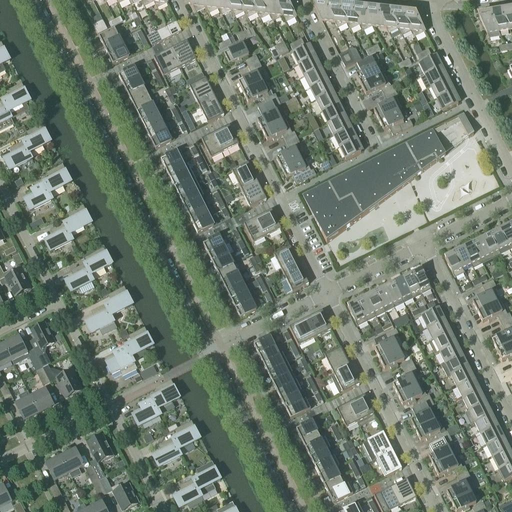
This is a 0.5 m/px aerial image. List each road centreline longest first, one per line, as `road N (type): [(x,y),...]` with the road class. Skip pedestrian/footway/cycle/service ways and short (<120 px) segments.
road 1 (unclassified): [(208,353),(29,0)]
road 2 (residential): [(328,292),(179,0)]
road 3 (residential): [(436,511),(328,292)]
road 4 (residential): [(511,421),(422,244)]
road 5 (residential): [(511,171),(429,0)]
road 6 (unclassified): [(287,511),(208,353)]
road 7 (residential): [(378,153),(298,0)]
road 8 (residential): [(208,353),(328,292)]
road 9 (residential): [(59,303),(3,193)]
road 10 (residential): [(0,459),(109,403)]
